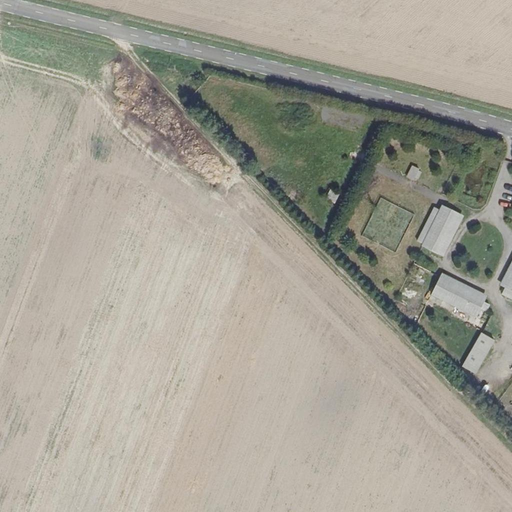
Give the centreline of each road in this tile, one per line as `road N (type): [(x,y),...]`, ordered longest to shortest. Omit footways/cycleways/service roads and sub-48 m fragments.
road 1 (track): [(511,441),(116,31)]
road 2 (tertiary): [(511,128),(0,1)]
